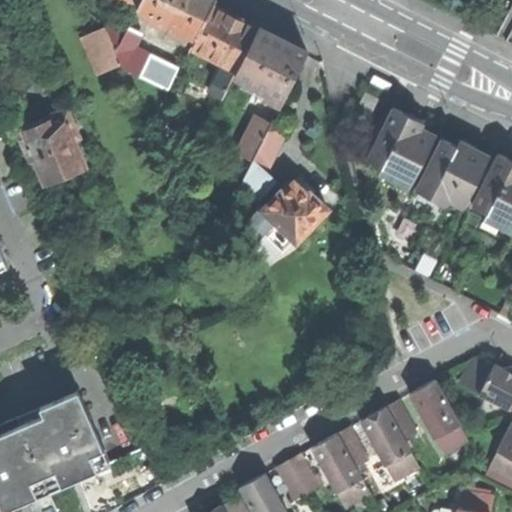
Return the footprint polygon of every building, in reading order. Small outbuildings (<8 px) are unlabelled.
[(178,28),(198,38),(214,5),(216,0),(142,0),(141,4),(139,8),(156,17),(154,22),(159,25),(161,20),(171,25),(169,29),(176,33),(178,28)] [(224,63),(237,70),(258,27),(235,16),(214,5),(198,38),(193,48),(224,63)] [(106,27),(117,52),(128,28),(111,20),(106,27)] [(142,34),(129,26),(128,28),(117,52),(122,62),(123,67),(140,76),(147,60),(134,52),(142,34)] [(122,62),(117,52),(106,27),(82,38),(98,73),(122,62)] [(244,87),(281,106),(303,61),(308,52),(279,38),(258,27),(237,70),(235,74),(247,80),(244,87)] [(235,74),(237,70),(224,63),(214,84),(227,90),(235,74)] [(176,74),(163,68),(145,111),(158,117),(176,74)] [(375,71),(371,79),(386,86),(390,88),(392,84),(394,81),(375,71)] [(357,110),(374,118),(383,101),(366,92),(357,110)] [(85,164),(74,140),(81,137),(67,107),(50,114),(54,121),(38,128),(20,136),(32,162),(35,160),(45,182),(85,164)] [(396,181),(411,189),(437,137),(422,129),(425,123),(406,114),(395,108),(369,160),(384,168),(399,175),(396,181)] [(240,153),(254,160),(255,159),(260,149),(270,127),(256,120),(240,153)] [(272,124),(270,127),(260,149),(273,156),(286,131),(272,124)] [(450,201),(464,208),(490,156),(475,149),(460,141),(458,147),(443,139),(417,192),(433,200),(436,194),(450,201)] [(504,220),(500,227),(511,233),(511,160),(500,155),(474,206),(488,213),(504,220)] [(238,193),(255,203),(277,179),(255,159),(254,160),(238,193)] [(384,168),(381,174),(396,181),(399,175),(384,168)] [(263,209),(275,221),(296,242),(329,209),(319,200),(311,192),(314,189),(308,183),(301,189),(295,183),(284,193),(281,190),(263,209)] [(447,207),(450,201),(436,194),(433,200),(447,207)] [(258,237),(275,221),(263,209),(259,205),(242,222),(258,237)] [(488,213),(484,220),(500,227),(504,220),(488,213)] [(510,410),(511,415),(511,368),(502,372),(478,360),(465,390),(510,410)] [(469,442),(435,379),(422,386),(410,393),(444,455),(469,442)] [(0,423),(0,510),(23,501),(75,479),(111,464),(79,390),(0,423)] [(418,433),(399,398),(385,406),(404,441),(418,433)] [(419,468),(404,441),(385,406),(372,413),(361,419),(395,481),(419,468)] [(511,425),(492,467),(511,476),(511,415),(511,425)] [(372,463),(353,428),(339,435),(358,470),(372,463)] [(373,498),(358,470),(339,435),(326,442),(315,448),(349,511),(373,498)] [(320,486),(302,452),(288,460),(306,493),(320,486)] [(295,499),(306,493),(288,460),(277,466),(295,499)] [(289,511),(269,474),(254,481),(243,487),(255,511),(289,511)] [(488,511),(491,494),(459,489),(455,511),(488,511)] [(246,511),(239,498),(217,510),(206,507),(204,511),(246,511)]
